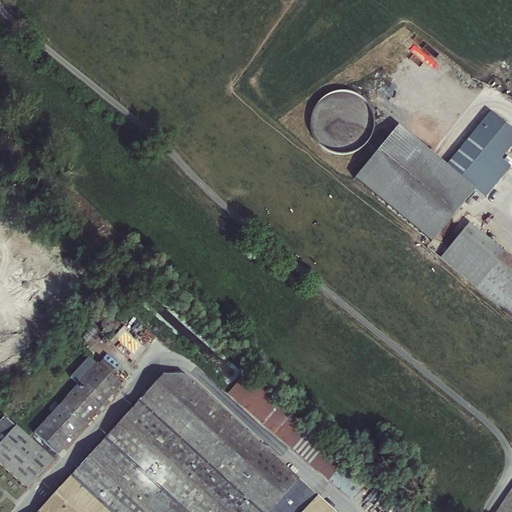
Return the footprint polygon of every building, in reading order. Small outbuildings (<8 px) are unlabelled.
[(344,154),(353,153),(361,150),(368,143),(373,136),(375,127),(375,118),(372,109),(367,102),(360,96),(351,93),(342,92),(334,94),(326,98),(319,104),(315,112),(313,121),(314,130),(316,138),(321,145),(328,150),(336,153),(344,154)] [(511,144),(511,135),(487,115),(445,167),(474,191),(483,199),(507,170),(497,162),(511,144)] [(445,167),(396,127),(353,179),(431,243),(474,191),(445,167)] [(511,259),(504,253),(474,289),(511,319),(511,259)] [(110,331),(112,329),(112,327),(112,324),(110,322),(108,321),(106,321),(104,321),(101,322),(100,324),(100,327),(100,329),(101,331),(103,333),(106,333),(108,333),(110,331)] [(57,455),(120,386),(89,357),(70,378),(78,385),(34,434),(57,455)] [(246,375),(234,388),(335,475),(347,461),(246,375)] [(332,511),(183,376),(181,376),(162,377),(160,377),(91,453),(88,450),(74,466),(77,469),(37,511),(332,511)] [(335,475),(234,388),(228,395),(329,482),(335,475)] [(0,464),(27,489),(52,460),(3,416),(0,420),(0,464)] [(511,499),(506,496),(503,501),(511,507),(511,499)] [(511,511),(511,507),(503,501),(499,507),(507,511),(511,511)]
